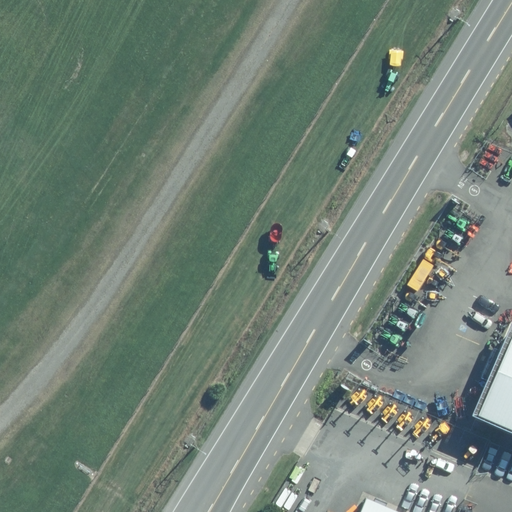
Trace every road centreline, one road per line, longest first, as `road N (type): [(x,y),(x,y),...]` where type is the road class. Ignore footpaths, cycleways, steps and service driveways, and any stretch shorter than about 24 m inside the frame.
road 1 (tertiary): [(209,511),(511,10)]
road 2 (unknown): [(316,335),(398,367),(425,363),(443,347),(478,273)]
road 3 (unknown): [(347,442),(506,511)]
